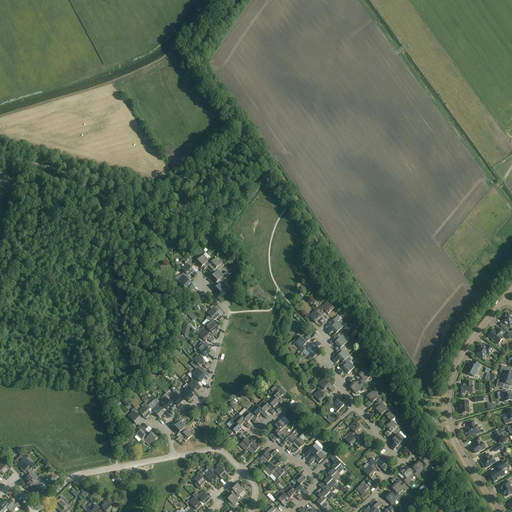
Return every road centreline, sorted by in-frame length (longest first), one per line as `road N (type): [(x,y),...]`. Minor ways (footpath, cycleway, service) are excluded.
road 1 (unclassified): [(501,511),(457,443),(449,401),(463,353),(504,302)]
road 2 (residential): [(166,426),(205,395),(228,311),(202,282)]
road 3 (unclassified): [(172,456),(77,475),(36,511)]
